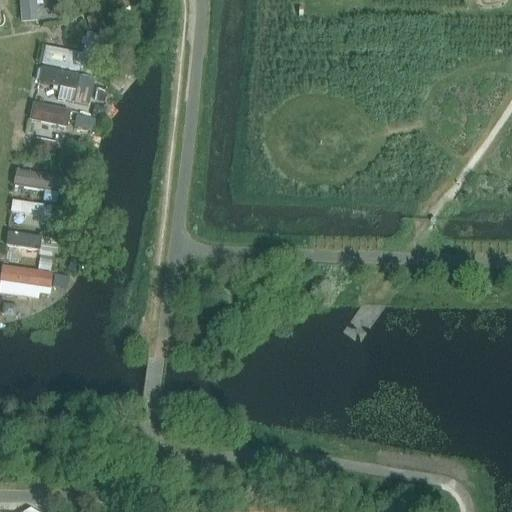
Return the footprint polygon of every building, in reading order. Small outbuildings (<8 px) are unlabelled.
[(33,0),(20,0),(21,22),(34,21),(33,0)] [(99,16),(88,20),(91,32),(103,28),(99,16)] [(41,66),(95,77),(103,38),(86,34),(82,56),(45,49),(41,66)] [(44,68),(41,84),(82,94),(86,78),(44,68)] [(105,104),(106,93),(93,90),(91,102),(105,104)] [(63,110),(73,113),(76,101),(66,99),(63,110)] [(32,121),(69,131),(74,113),(36,104),(32,121)] [(76,118),(74,129),(87,131),(89,121),(76,118)] [(62,177),(60,190),(69,191),(71,179),(62,177)] [(82,193),(63,192),(63,209),(82,209),(82,205),(82,193)] [(42,202),(56,204),(58,196),(44,193),(42,202)] [(14,204),(13,217),(54,219),(54,205),(14,204)] [(43,235),(53,237),(54,229),(45,227),(43,235)] [(9,235),(9,249),(42,250),(43,237),(9,235)] [(51,263),(40,261),(39,270),(50,272),(51,263)] [(62,291),(63,287),(67,287),(68,279),(54,277),(53,289),(62,291)]
